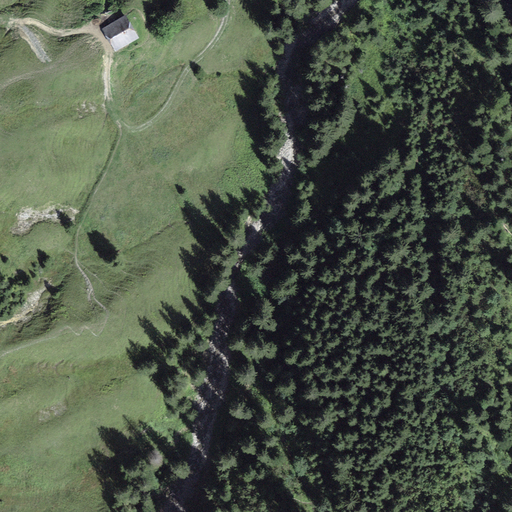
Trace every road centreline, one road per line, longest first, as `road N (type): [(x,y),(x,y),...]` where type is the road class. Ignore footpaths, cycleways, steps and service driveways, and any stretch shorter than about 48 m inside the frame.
road 1 (track): [(0,20),(95,38),(107,106),(126,129)]
road 2 (track): [(126,129),(158,115),(212,43),(226,0)]
